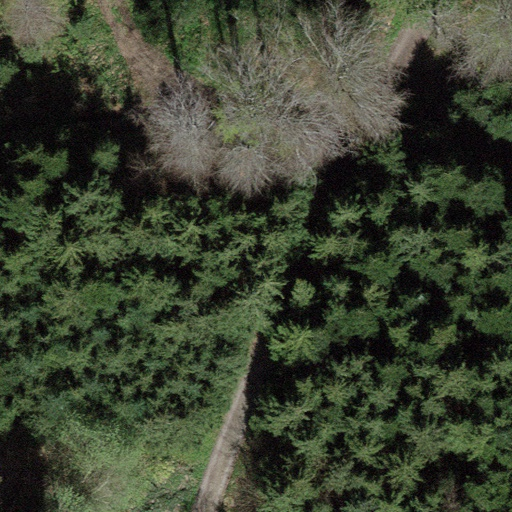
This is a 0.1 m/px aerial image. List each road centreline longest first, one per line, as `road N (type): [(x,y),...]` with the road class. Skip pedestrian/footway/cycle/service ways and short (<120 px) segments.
road 1 (track): [(440,0),(256,354),(203,511)]
road 2 (track): [(511,52),(386,92),(0,136)]
